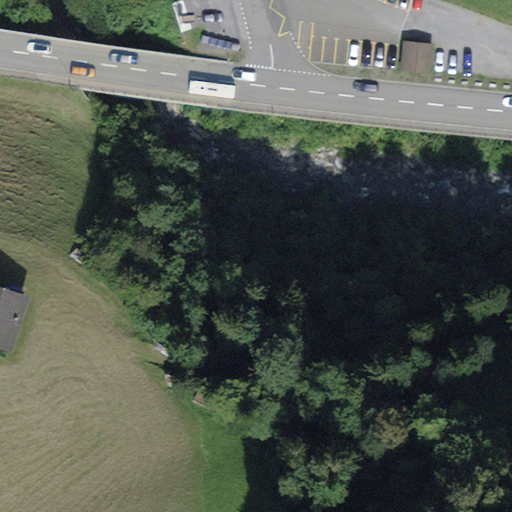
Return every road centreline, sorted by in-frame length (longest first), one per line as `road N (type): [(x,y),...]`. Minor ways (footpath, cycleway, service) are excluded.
road 1 (primary): [(0,48),(274,87)]
road 2 (primary): [(274,87),(511,111)]
